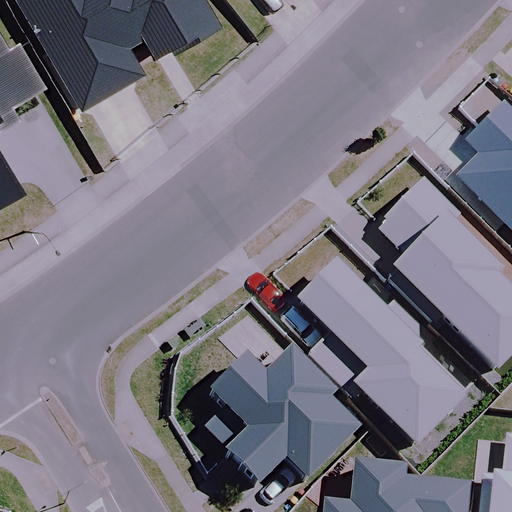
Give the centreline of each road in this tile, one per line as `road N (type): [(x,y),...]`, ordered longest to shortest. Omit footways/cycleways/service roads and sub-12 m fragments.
road 1 (tertiary): [(20,345),(282,147),(437,0)]
road 2 (residential): [(126,511),(20,345)]
